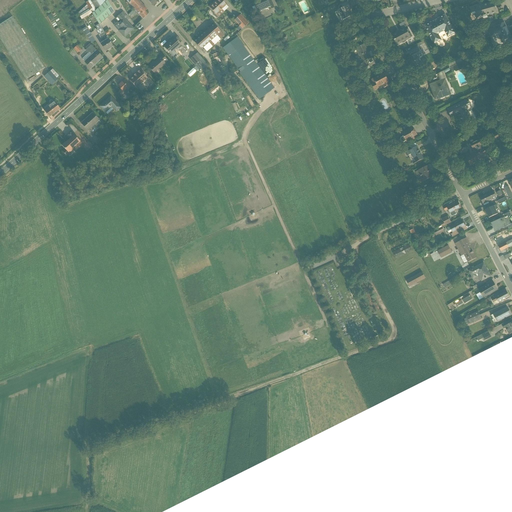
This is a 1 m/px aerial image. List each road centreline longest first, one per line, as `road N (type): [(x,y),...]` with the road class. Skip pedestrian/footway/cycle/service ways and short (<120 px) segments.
road 1 (track): [(352,247),(392,335),(94,439),(87,511)]
road 2 (secondary): [(189,0),(0,173)]
road 3 (residential): [(463,194),(369,17)]
